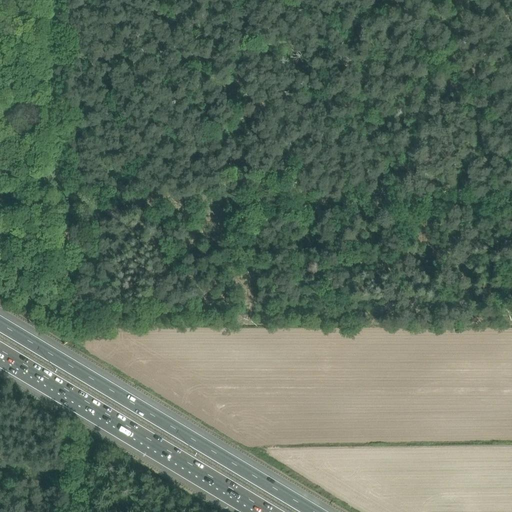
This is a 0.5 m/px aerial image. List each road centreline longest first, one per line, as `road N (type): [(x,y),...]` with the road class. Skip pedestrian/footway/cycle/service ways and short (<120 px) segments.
road 1 (track): [(56,0),(60,206),(511,208)]
road 2 (motorway): [(312,511),(0,324)]
road 3 (motorway): [(0,351),(270,511)]
